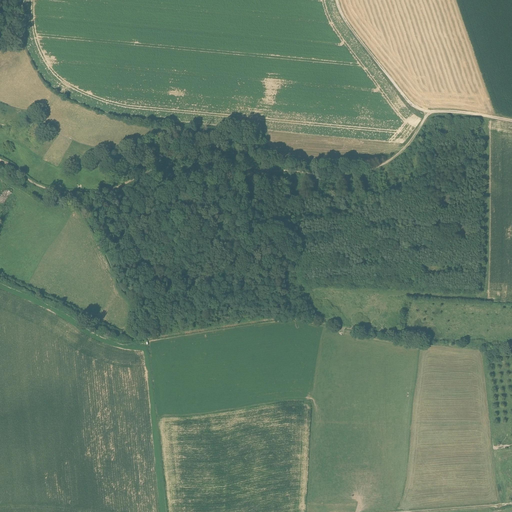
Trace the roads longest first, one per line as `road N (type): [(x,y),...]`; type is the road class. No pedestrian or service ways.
road 1 (track): [(428,111),(398,153),(366,171),(206,164),(159,168),(116,188),(79,193)]
road 2 (track): [(428,111),(404,96),(337,0)]
